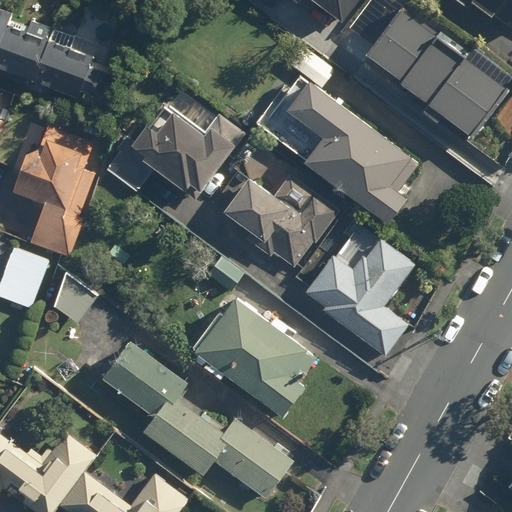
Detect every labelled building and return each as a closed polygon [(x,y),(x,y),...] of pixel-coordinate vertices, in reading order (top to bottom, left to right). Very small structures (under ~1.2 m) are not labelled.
[(294,0),(297,2),(298,0),(310,0),(339,22),(355,0),(294,0)] [(511,73),(417,0),(406,0),(366,51),(476,136),(511,90),(511,73)] [(511,0),(455,0),(467,9),(471,4),(503,28),(511,16),(511,0)] [(0,69),(89,102),(107,55),(4,17),(6,10),(0,8),(0,69)] [(321,89),(308,79),(285,110),(322,137),(304,161),(387,223),(405,198),(396,191),(418,162),(321,89)] [(145,137),(135,130),(106,169),(136,191),(154,167),(196,198),(247,131),(184,84),(145,137)] [(102,141),(39,123),(31,121),(15,176),(20,177),(15,194),(43,203),(31,244),(72,255),(84,212),(82,211),(102,141)] [(247,176),(222,212),(251,231),(245,239),(272,257),(276,252),(298,268),(337,211),(284,174),(271,193),(247,176)] [(415,263),(355,218),(345,231),(355,238),(339,259),(333,255),(305,292),(325,307),(324,309),(385,356),(409,325),(383,305),(415,263)] [(49,257),(15,245),(0,287),(0,296),(31,308),(49,257)] [(231,293),(247,275),(228,257),(211,275),(231,293)] [(101,293),(68,269),(54,306),(80,324),(101,293)] [(316,359),(235,297),(224,311),(218,306),(185,349),(224,378),(226,375),(283,418),(306,387),(299,382),(316,359)] [(132,340),(104,377),(153,415),(141,430),(200,476),(213,459),(265,500),(296,460),(236,413),(219,434),(177,401),(190,385),(132,340)] [(180,511),(193,497),(160,471),(130,508),(85,471),(96,458),(67,435),(53,452),(48,448),(36,463),(0,434),(0,495),(8,485),(17,492),(15,495),(35,511),(53,511),(60,504),(69,511),(180,511)]
